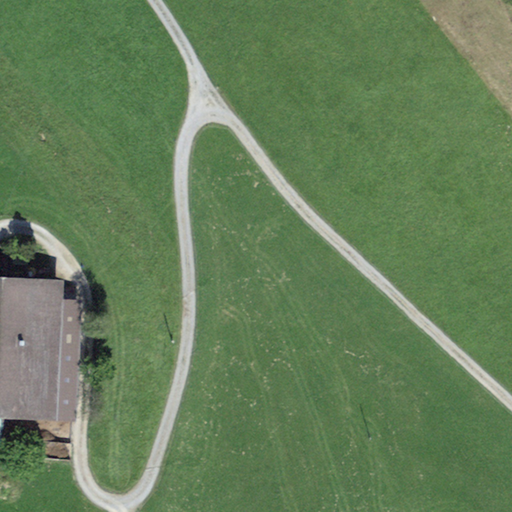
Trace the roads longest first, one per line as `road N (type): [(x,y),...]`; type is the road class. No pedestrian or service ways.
road 1 (track): [(0,225),(17,223),(47,237),(65,257),(79,297),(79,449),(93,493),(109,504),(142,493),(184,357),(180,170),(183,142),(206,92)]
road 2 (track): [(511,403),(310,217),(206,92)]
